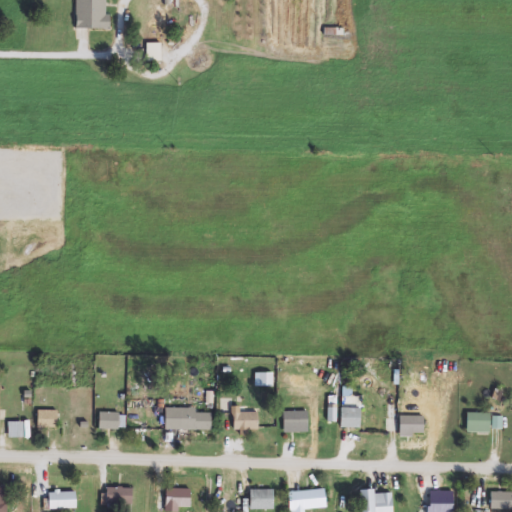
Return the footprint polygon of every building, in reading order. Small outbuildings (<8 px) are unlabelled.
[(76,29),(76,0),(106,0),(106,30),(76,29)] [(146,62),(146,44),(160,44),(160,62),(146,62)] [(257,413),(257,431),(222,431),(222,417),(231,417),(231,408),(240,408),(240,413),(257,413)] [(359,429),(340,429),(340,409),(359,409),(359,429)] [(211,431),(165,431),(165,410),(211,411),(211,431)] [(57,411),(57,428),(37,428),(37,411),(57,411)] [(307,430),(282,430),(282,412),(307,412),(307,430)] [(99,429),(99,413),(125,414),(125,430),(99,429)] [(466,433),(466,413),(490,413),(490,433),(466,433)] [(399,437),(399,417),(423,417),(423,437),(399,437)] [(501,417),(501,429),(493,429),(493,417),(501,417)] [(132,489),(132,507),(104,507),(104,489),(132,489)] [(190,490),(190,511),(157,511),(157,497),(166,497),(166,490),(190,490)] [(273,490),(273,510),(249,510),(249,490),(273,490)] [(302,509),(302,511),(297,511),(289,511),(288,493),(324,491),(325,507),(302,509)] [(453,491),(453,509),(429,509),(429,491),(453,491)] [(511,492),(511,510),(490,510),(490,492),(511,492)] [(76,493),(76,510),(48,510),(48,493),(76,493)] [(372,511),(372,499),(392,498),(392,511),(372,511)]
